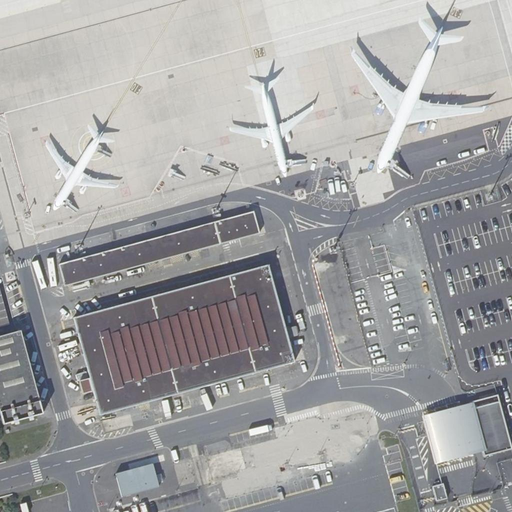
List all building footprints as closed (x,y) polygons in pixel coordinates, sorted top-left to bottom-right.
[(255,212),(60,264),(66,286),(261,234),(255,212)] [(268,265),(74,318),(91,380),(80,382),(84,396),(94,393),(101,418),(295,365),(268,265)] [(19,338),(0,344),(0,420),(4,435),(44,425),(19,338)] [(468,401),(469,402),(484,455),(508,449),(510,448),(495,394),(468,401)] [(484,455),(469,402),(419,416),(433,468),(484,455)] [(357,415),(324,424),(332,453),(365,444),(357,415)] [(313,430),(303,432),(308,454),(318,451),(313,430)] [(202,446),(207,461),(229,455),(226,443),(221,440),(202,446)] [(252,447),(259,473),(276,468),(269,442),(252,447)] [(243,496),(287,483),(282,466),(276,468),(259,473),(238,479),(243,496)] [(153,470),(115,480),(122,504),(160,494),(153,470)] [(440,483),(429,487),(434,502),(445,499),(440,483)]
